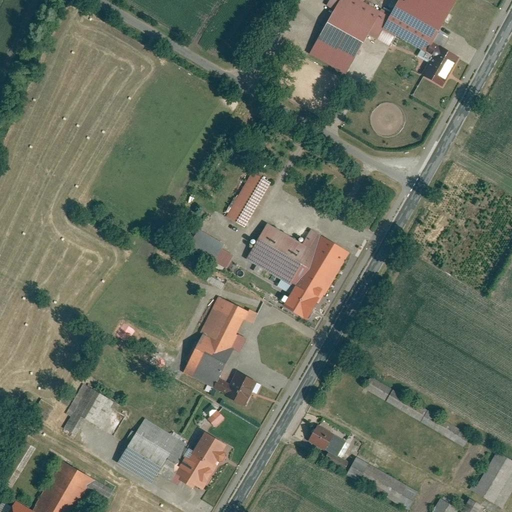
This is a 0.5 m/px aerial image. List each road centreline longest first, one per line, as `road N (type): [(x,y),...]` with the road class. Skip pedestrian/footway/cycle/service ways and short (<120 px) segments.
road 1 (unclassified): [(92,0),(417,188)]
road 2 (tertiary): [(229,511),(417,188)]
road 3 (tertiary): [(417,188),(511,15)]
